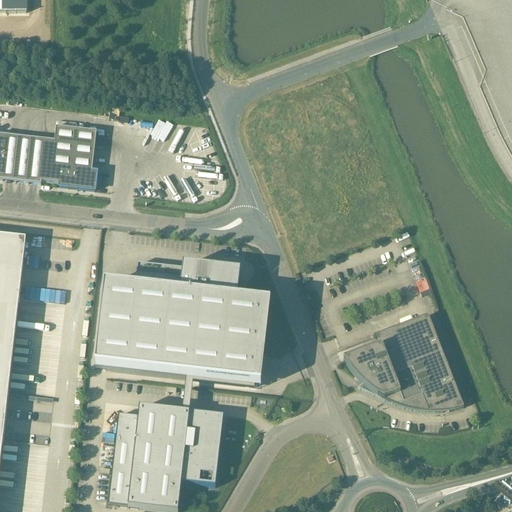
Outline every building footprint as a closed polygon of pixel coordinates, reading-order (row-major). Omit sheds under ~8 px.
[(0,0),(0,14),(26,14),(26,6),(26,0),(0,0)] [(0,136),(0,182),(41,187),(41,184),(59,186),(59,189),(95,193),(97,174),(92,174),(97,134),(56,129),(54,143),(0,136)] [(0,466),(26,242),(0,239),(0,466)] [(105,287),(95,370),(186,381),(182,415),(189,415),(193,385),(254,392),(255,389),(265,305),(264,305),(265,302),(237,299),(238,290),(236,289),(237,278),(138,266),(135,290),(105,287)] [(464,409),(428,317),(374,338),(374,340),(377,339),(380,347),(343,362),(348,370),(354,377),(360,383),(364,388),(362,392),(391,405),(401,409),(411,412),(421,414),(432,414),(443,414),(448,413),(456,412),(464,409)] [(118,417),(108,507),(150,511),(178,511),(181,485),(215,490),(215,487),(212,487),(213,473),(216,474),(222,421),(223,421),(223,419),(190,415),(189,415),(182,415),(139,410),(139,411),(140,411),(139,420),(118,417)]
